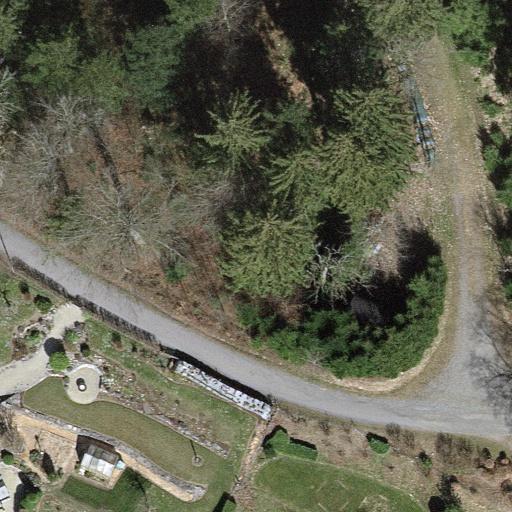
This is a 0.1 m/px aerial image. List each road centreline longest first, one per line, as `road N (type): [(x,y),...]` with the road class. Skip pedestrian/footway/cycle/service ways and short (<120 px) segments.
road 1 (track): [(0,245),(315,406),(511,434)]
road 2 (track): [(465,427),(470,263),(435,43),(411,0)]
